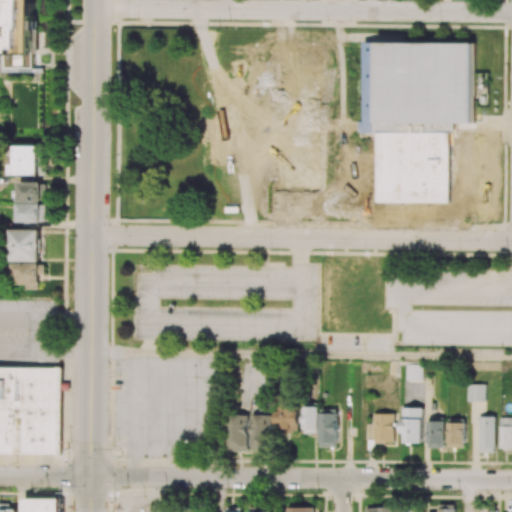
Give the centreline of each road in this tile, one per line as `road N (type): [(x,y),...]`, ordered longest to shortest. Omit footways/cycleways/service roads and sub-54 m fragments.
road 1 (secondary): [(90,511),(94,87)]
road 2 (residential): [(511,480),(91,477)]
road 3 (residential): [(511,240),(93,236)]
road 4 (residential): [(338,12),(95,8)]
road 5 (residential): [(511,14),(338,12)]
